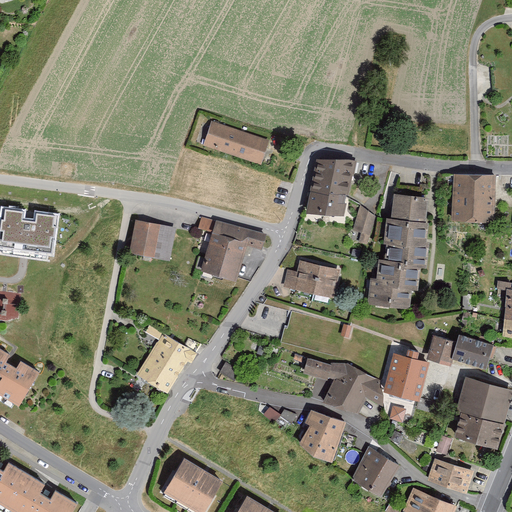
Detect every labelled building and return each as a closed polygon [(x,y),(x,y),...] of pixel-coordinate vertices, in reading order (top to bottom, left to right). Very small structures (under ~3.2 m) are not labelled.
[(213,120),(205,146),(263,166),(272,140),(213,120)] [(309,217),(344,218),(357,163),(316,162),(309,217)] [(497,177),(455,176),(453,224),(495,226),(497,177)] [(430,202),(395,199),(393,222),(389,222),(385,263),(381,263),(380,282),(371,281),(369,309),(411,313),(413,295),(419,295),(420,286),(421,273),(427,273),(429,254),(432,227),(428,227),(429,216),(430,202)] [(359,244),(366,247),(376,220),(369,215),(361,209),(354,233),(362,236),(359,244)] [(26,213),(6,210),(1,248),(56,256),(61,218),(41,215),(39,226),(24,224),(26,213)] [(269,235),(204,216),(199,232),(215,237),(203,276),(238,286),(240,280),(249,251),(264,255),(269,235)] [(175,227),(138,221),(132,255),(168,262),(175,227)] [(342,269),(302,260),(299,270),(288,268),(284,285),(297,288),(335,297),(342,269)] [(343,324),(288,310),(280,343),(310,350),(333,358),(347,362),(381,380),(386,382),(394,352),(396,342),(352,326),(343,324)] [(511,321),(505,321),(503,341),(511,342),(511,321)] [(151,327),(148,333),(161,341),(165,335),(151,327)] [(496,341),(460,331),(458,339),(453,356),(489,367),(496,341)] [(458,339),(432,332),(425,356),(451,363),(453,356),(458,339)] [(161,341),(139,379),(169,397),(189,363),(193,365),(204,348),(186,338),(182,345),(165,335),(161,341)] [(265,340),(261,348),(270,352),(273,344),(265,340)] [(14,358),(0,348),(0,395),(22,408),(30,394),(43,375),(25,364),(20,372),(10,365),(14,358)] [(386,382),(384,390),(419,399),(429,361),(418,358),(420,350),(411,348),(409,355),(394,352),(386,382)] [(333,358),(310,350),(302,373),(314,376),(325,379),(326,375),(334,377),(347,362),(333,358)] [(347,362),(334,377),(324,400),(357,413),(366,396),(381,406),(381,380),(347,362)] [(225,363),(220,371),(235,380),(240,372),(225,363)] [(485,422),(508,428),(511,412),(511,392),(465,380),(456,414),(464,416),(485,422)] [(276,403),(270,410),(289,425),(299,412),(290,405),(285,410),(276,403)] [(406,408),(393,405),(390,417),(403,421),(406,408)] [(347,427),(312,414),(309,421),(307,428),(313,430),(304,445),(319,458),(336,465),(345,436),(347,427)] [(477,447),(485,422),(464,416),(457,442),(477,447)] [(508,428),(485,422),(477,447),(501,453),(508,428)] [(448,452),(451,436),(441,435),(439,451),(448,452)] [(377,455),(371,451),(352,483),(381,501),(385,495),(400,469),(377,455)] [(459,463),(441,457),(433,481),(468,493),(474,475),(475,472),(458,466),(458,465),(459,463)] [(0,459),(0,458),(0,506),(9,511),(78,511),(81,508),(58,494),(53,503),(48,500),(43,497),(48,488),(11,466),(6,473),(1,470),(0,469),(0,459)] [(210,511),(226,484),(186,461),(166,497),(191,511),(210,511)] [(457,511),(458,510),(414,491),(404,511),(457,511)] [(269,511),(249,500),(241,511),(269,511)]
